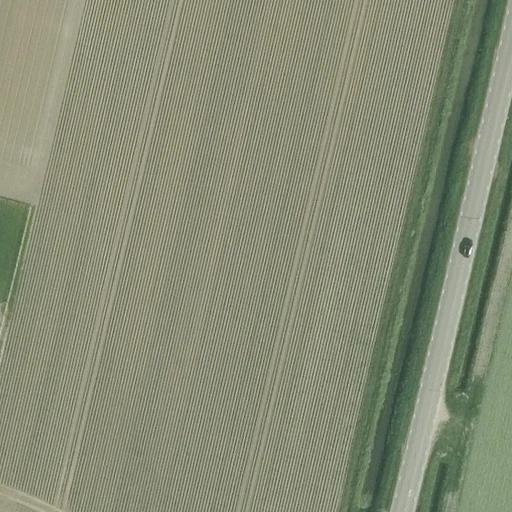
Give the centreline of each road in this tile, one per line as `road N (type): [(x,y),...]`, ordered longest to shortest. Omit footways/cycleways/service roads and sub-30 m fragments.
road 1 (track): [(463,0),(344,511)]
road 2 (unclassified): [(402,511),(511,39)]
